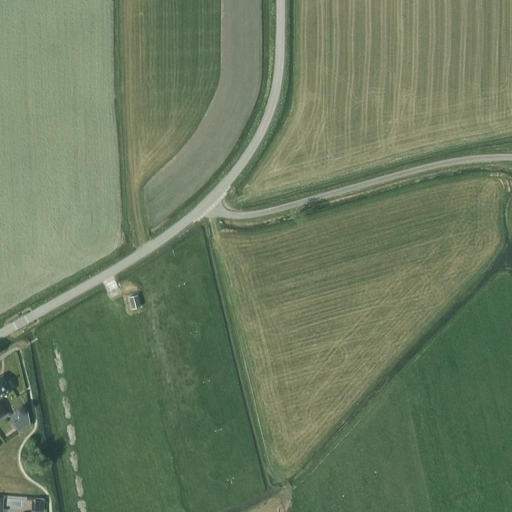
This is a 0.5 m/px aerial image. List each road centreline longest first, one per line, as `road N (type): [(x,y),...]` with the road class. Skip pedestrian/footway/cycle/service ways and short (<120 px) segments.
road 1 (unclassified): [(207,201),(228,213),(257,213),(427,166),(511,156)]
road 2 (tertiary): [(0,334),(134,257),(207,201)]
road 3 (tertiary): [(207,201),(264,125),(280,61),(280,0)]
